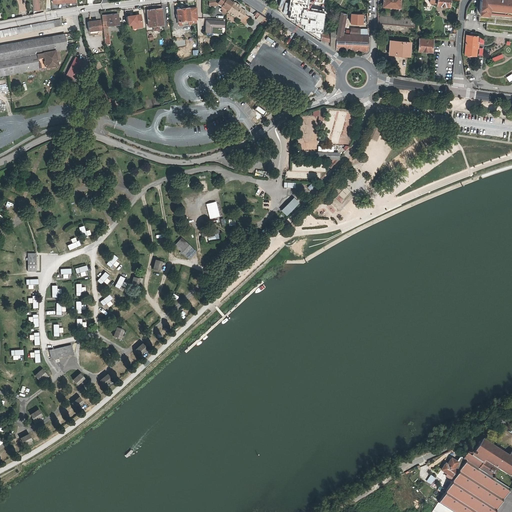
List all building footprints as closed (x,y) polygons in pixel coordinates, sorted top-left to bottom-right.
[(223,11),(222,13),(226,15),(227,13),(233,4),(226,0),(220,0),(218,4),(222,7),(222,8),(225,9),(223,11)] [(511,0),(479,0),(478,22),(486,23),(486,29),(511,31),(511,0)] [(233,4),(227,13),(237,19),(237,18),(241,20),(241,21),(246,24),(250,18),(245,15),(246,12),(241,9),(241,8),(234,3),(233,4)] [(177,10),(178,23),(179,23),(189,21),(197,20),(197,8),(177,10)] [(162,9),(148,11),(149,28),(154,27),(154,32),(160,31),(159,27),(164,26),(162,9)] [(108,21),(104,21),(106,41),(110,41),(109,26),(119,25),(118,14),(108,15),(108,21)] [(268,20),(260,14),(258,18),(257,20),(261,23),(262,22),(266,24),(268,20)] [(337,34),(342,34),(346,14),(340,14),(337,31),(337,34)] [(132,27),(142,26),(140,16),(127,17),(128,26),(131,25),(132,27)] [(378,16),(378,24),(417,27),(418,19),(378,16)] [(0,30),(0,38),(62,26),(60,18),(0,30)] [(103,30),(102,21),(88,22),(89,32),(103,30)] [(225,24),(206,23),(206,35),(224,36),(225,24)] [(337,34),(337,31),(331,30),(331,33),(322,33),(321,40),(331,43),(330,46),(336,50),(337,34)] [(0,77),(57,66),(55,52),(66,49),(64,34),(0,46),(0,77)] [(351,34),(342,34),(337,34),(336,50),(352,50),(367,51),(367,35),(359,35),(351,34)] [(469,35),(466,35),(465,55),(468,55),(467,57),(472,57),(472,55),(475,55),(477,36),(474,36),(474,34),(469,34),(469,35)] [(431,51),(432,39),(416,38),(416,42),(419,42),(418,50),(431,51)] [(390,54),(409,55),(410,42),(391,41),(390,54)] [(493,62),(503,58),(502,54),(491,58),(493,62)] [(82,65),(74,61),(69,72),(77,76),(82,65)] [(373,124),(368,136),(377,139),(381,128),(373,124)] [(333,167),(339,160),(339,154),(318,153),(318,154),(310,154),(310,160),(318,160),(335,160),(331,165),(333,167)] [(136,175),(138,182),(144,180),(142,173),(136,175)] [(224,195),(230,191),(227,186),(220,190),(224,195)] [(286,216),(297,205),(292,200),(281,211),(286,216)] [(89,230),(85,231),(84,226),(80,227),(82,238),(91,236),(89,230)] [(76,237),(70,240),(72,244),(67,246),(69,251),(80,246),(76,237)] [(181,239),(174,247),(180,252),(180,253),(182,255),(183,254),(186,257),(187,255),(190,258),(194,255),(191,252),(193,250),(181,239)] [(116,268),(119,264),(116,261),(118,258),(113,255),(105,264),(110,267),(112,265),(116,268)] [(37,257),(29,256),(29,269),(37,269),(37,257)] [(152,270),(161,272),(163,263),(154,260),(152,270)] [(85,270),(87,270),(86,265),(75,267),(76,273),(80,272),(81,276),(86,275),(85,270)] [(68,278),(68,273),(71,273),(71,268),(60,269),(60,274),(62,274),(63,278),(68,278)] [(99,277),(107,284),(110,280),(107,277),(109,275),(105,271),(99,277)] [(125,287),(127,282),(123,281),(125,277),(119,275),(115,286),(120,288),(121,285),(125,287)] [(131,286),(139,287),(141,278),(133,276),(131,286)] [(26,289),(33,289),(33,284),(38,284),(38,279),(27,279),(26,289)] [(81,286),(81,283),(75,283),(76,295),(81,295),(81,292),(86,292),(86,286),(81,286)] [(51,285),(52,297),(57,297),(57,293),(61,293),(61,288),(57,288),(57,285),(51,285)] [(103,305),(106,303),(109,307),(115,302),(109,294),(100,301),(103,305)] [(85,304),(81,304),(81,301),(76,301),(76,313),(81,313),(81,309),(85,309),(85,304)] [(61,315),(61,311),(66,311),(66,306),(61,306),(61,303),(56,302),(56,315),(61,315)] [(82,322),(82,318),(76,318),(77,327),(86,327),(86,321),(82,322)] [(59,327),(59,324),(53,324),(53,336),(59,336),(59,333),(63,332),(63,327),(59,327)] [(120,339),(124,330),(117,326),(113,336),(120,339)] [(141,356),(148,352),(143,343),(136,347),(141,356)] [(67,346),(52,350),(54,359),(69,355),(67,346)] [(23,349),(11,350),(12,360),(18,359),(18,355),(23,354),(23,349)] [(39,350),(29,351),(30,357),(34,357),(34,362),(40,362),(39,350)] [(38,380),(47,375),(42,368),(34,374),(38,380)] [(78,385),(85,378),(80,372),(72,379),(78,385)] [(105,387),(112,382),(107,374),(100,379),(105,387)] [(77,396),(70,405),(77,411),(85,402),(77,396)] [(51,399),(45,403),(50,409),(55,404),(51,399)] [(29,415),(33,422),(43,416),(39,408),(29,415)] [(23,445),(32,440),(29,433),(20,437),(23,445)] [(467,457),(465,460),(497,481),(503,472),(511,477),(511,453),(510,456),(481,438),(471,452),(468,453),(468,454),(467,455),(467,456),(467,457)] [(465,460),(461,458),(458,461),(453,458),(449,465),(446,463),(441,470),(444,472),(442,475),(453,481),(465,460)] [(465,460),(453,481),(439,503),(441,504),(453,511),(498,511),(511,491),(497,481),(465,460)] [(431,474),(425,481),(430,485),(435,478),(431,474)]
